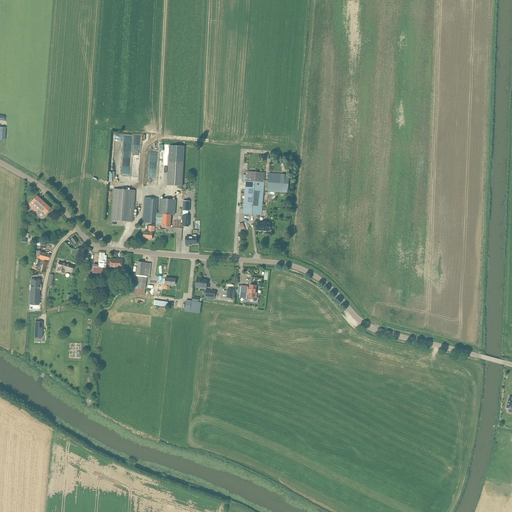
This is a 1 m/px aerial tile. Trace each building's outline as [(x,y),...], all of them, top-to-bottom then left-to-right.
[(184,146),(169,146),(167,186),(182,186),(184,146)] [(243,214),(261,215),(264,173),(246,172),(243,214)] [(267,192),(270,192),(276,193),(288,193),(289,175),(269,173),(267,192)] [(111,220),(133,222),(135,191),(113,189),(111,220)] [(36,196),(29,205),(36,212),(39,209),(45,214),(50,209),(36,196)] [(145,198),(143,223),(162,224),(162,227),(170,228),(171,215),(174,215),(176,201),(161,199),(160,214),(163,214),(162,218),(156,218),(158,199),(145,198)] [(258,221),(258,225),(257,230),(270,231),(270,228),(273,228),(273,223),(258,221)] [(152,239),(152,233),(154,233),(155,227),(149,227),(148,233),(144,233),(144,238),(152,239)] [(196,237),(196,235),(192,235),(192,237),(186,237),(185,245),(189,245),(189,244),(196,244),(196,237)] [(40,253),(36,269),(45,271),(47,264),(46,263),(48,255),(40,253)] [(99,257),(99,260),(98,267),(102,268),(106,268),(107,257),(99,257)] [(110,259),(110,264),(110,268),(109,273),(116,273),(116,268),(122,268),(122,260),(110,259)] [(63,273),(64,271),(71,273),(72,271),(73,266),(59,262),(57,267),(58,267),(57,271),(63,273)] [(146,289),(148,276),(149,277),(151,264),(138,262),(134,287),(135,288),(134,294),(144,295),(145,289),(146,289)] [(165,284),(163,284),(162,289),(170,290),(170,285),(175,286),(175,279),(165,278),(165,284)] [(197,278),(196,286),(202,287),(202,288),(206,288),(207,281),(201,280),(201,279),(197,278)] [(40,280),(31,279),(30,305),(39,305),(40,280)] [(241,285),(240,298),(246,299),(247,295),(248,295),(248,297),(248,298),(256,299),(257,293),(255,293),(256,286),(250,285),(249,292),(248,291),(248,286),(241,285)] [(215,291),(206,290),(205,296),(207,297),(207,299),(214,300),(214,298),(215,291)] [(184,311),(199,314),(201,303),(198,302),(192,301),(185,300),(184,304),(185,304),(184,311)] [(35,322),(34,338),(42,339),(43,322),(35,322)]
